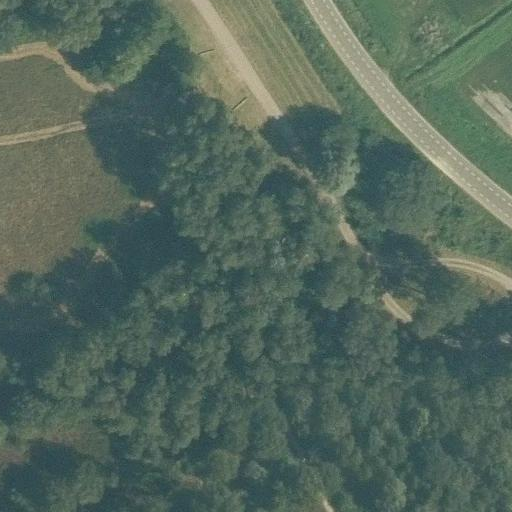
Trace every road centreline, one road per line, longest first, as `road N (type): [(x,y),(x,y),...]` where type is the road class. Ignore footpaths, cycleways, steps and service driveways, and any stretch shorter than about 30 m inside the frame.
road 1 (tertiary): [(511,208),(414,118),(321,0)]
road 2 (track): [(338,218),(203,0)]
road 3 (track): [(511,343),(483,346),(429,325),(386,291),(338,218)]
